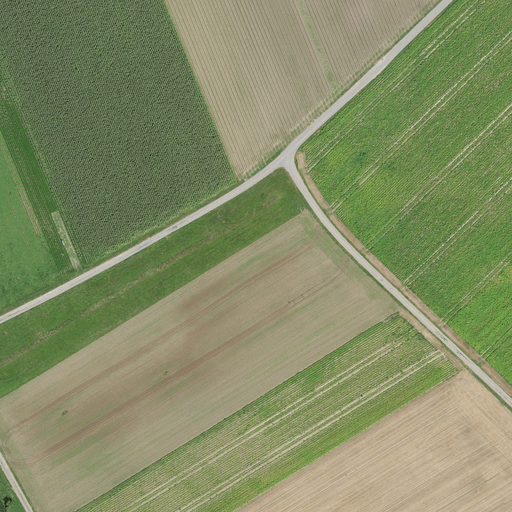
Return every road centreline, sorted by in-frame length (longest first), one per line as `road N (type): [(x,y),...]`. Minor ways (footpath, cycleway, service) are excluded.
road 1 (track): [(447,0),(257,178),(0,319)]
road 2 (track): [(286,152),(312,201),(363,262),(511,398)]
